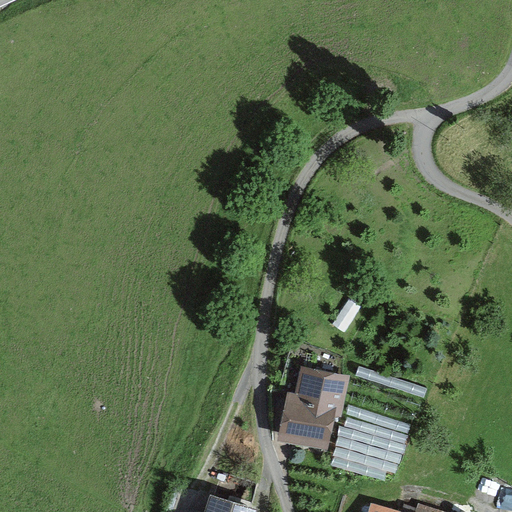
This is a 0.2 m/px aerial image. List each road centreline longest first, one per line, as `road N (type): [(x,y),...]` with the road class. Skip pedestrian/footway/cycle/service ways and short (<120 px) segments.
road 1 (residential): [(288,511),(262,425),(259,365),(294,196),(337,139),(369,123),(463,104),(511,69)]
road 2 (track): [(426,115),(423,158),(436,179),(511,217)]
